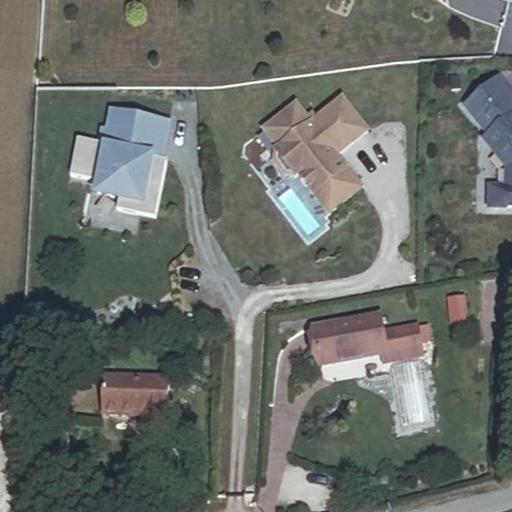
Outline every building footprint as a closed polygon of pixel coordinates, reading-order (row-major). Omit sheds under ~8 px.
[(490,208),(511,208),(511,93),(500,78),(465,107),(489,135),(484,139),(508,168),(507,187),(491,186),(490,208)] [(337,157),(368,132),(343,101),(319,120),(314,114),(308,119),(298,106),(265,132),(280,151),(276,153),(275,162),(287,177),(295,178),(299,175),(330,214),(362,189),(337,157)] [(172,126),(109,113),(105,134),(101,133),(98,144),(78,140),(70,181),(95,186),(92,204),(118,209),(116,215),(155,223),(167,166),(164,165),(172,126)] [(466,295),(448,298),(452,324),(469,322),(466,295)] [(424,359),(419,328),(383,334),(381,318),(310,330),(317,372),(383,361),(384,365),(424,359)] [(147,431),(177,432),(179,379),(113,375),(111,417),(148,419),(147,431)]
